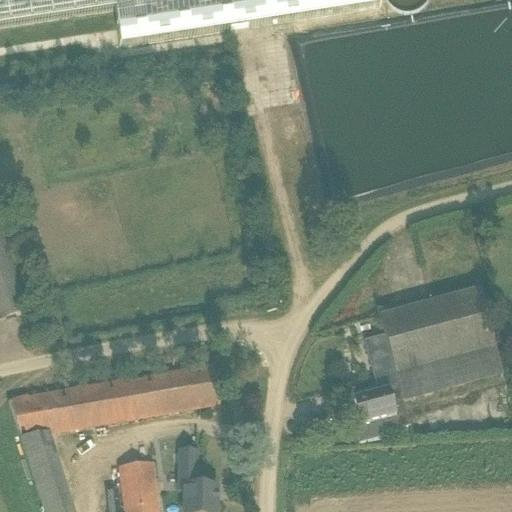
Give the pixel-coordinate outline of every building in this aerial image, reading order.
[(0,0),(0,29),(115,12),(121,49),(379,8),(377,0),(0,0)] [(0,315),(2,322),(25,314),(0,237),(0,315)] [(495,351),(479,292),(379,320),(384,338),(393,374),(395,378),(495,351)] [(393,374),(384,338),(365,343),(374,378),(393,374)] [(510,355),(508,344),(500,345),(502,356),(510,355)] [(213,369),(9,404),(8,404),(20,441),(220,407),(213,369)] [(359,429),(380,423),(384,436),(410,429),(403,405),(402,405),(398,392),(389,394),(352,403),(359,429)] [(195,489),(197,454),(180,453),(178,494),(185,494),(184,511),(215,511),(217,490),(195,489)] [(120,470),(123,502),(124,511),(156,511),(152,466),(120,470)]
